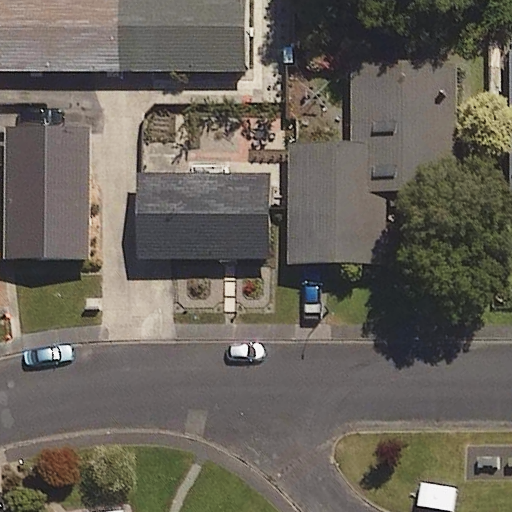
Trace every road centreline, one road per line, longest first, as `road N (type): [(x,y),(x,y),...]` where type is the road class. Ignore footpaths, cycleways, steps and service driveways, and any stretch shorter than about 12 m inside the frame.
road 1 (residential): [(511,397),(236,394)]
road 2 (residential): [(236,394),(70,390),(0,405)]
road 3 (residential): [(339,511),(236,394)]
